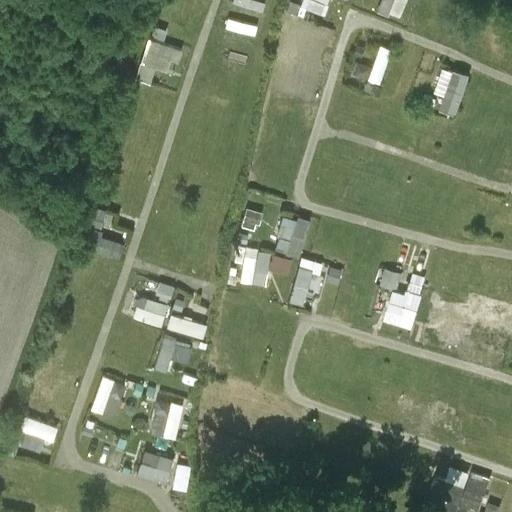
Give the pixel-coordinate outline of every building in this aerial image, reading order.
[(303,0),(302,4),(327,13),(332,0),(303,0)] [(383,0),(380,9),(403,17),(409,0),(383,0)] [(314,33),(316,20),(299,18),(298,31),(314,33)] [(243,20),(239,29),(269,40),(272,30),(243,20)] [(153,35),(167,39),(170,28),(157,24),(153,35)] [(284,85),(296,87),(307,34),(295,32),(284,85)] [(182,60),(186,47),(151,37),(139,78),(154,82),(158,67),(170,70),(174,58),(182,60)] [(383,81),(395,47),(383,42),(370,77),(383,81)] [(442,107),(460,113),(474,74),(447,64),(438,91),(447,94),(442,107)] [(305,255),(313,218),(286,212),(278,248),(305,255)] [(123,257),(128,240),(102,233),(97,250),(123,257)] [(276,252),(273,269),(292,272),(295,256),(276,252)] [(314,270),(324,272),(326,260),(303,255),(294,300),(307,303),(314,270)] [(388,265),(383,283),(400,288),(405,270),(388,265)] [(270,271),(253,269),(251,281),(268,283),(270,271)] [(411,286),(423,291),(429,275),(417,271),(411,286)] [(173,298),(178,286),(163,279),(158,292),(173,298)] [(387,318),(416,326),(425,294),(397,285),(387,318)] [(166,323),(170,300),(139,294),(135,318),(166,323)] [(227,298),(221,323),(240,329),(247,304),(227,298)] [(434,330),(459,334),(460,324),(473,326),(475,311),(438,305),(434,330)] [(174,311),(170,325),(205,336),(209,322),(174,311)] [(511,324),(490,318),(482,343),(511,352),(511,350),(511,324)] [(175,356),(190,360),(196,343),(166,334),(157,365),(171,370),(175,356)] [(245,349),(231,346),(233,338),(221,335),(215,363),(252,372),(258,345),(246,342),(245,349)] [(62,404),(68,378),(40,371),(37,385),(43,387),(41,398),(62,404)] [(106,373),(93,406),(118,416),(131,383),(106,373)] [(153,431),(179,437),(188,396),(162,390),(153,431)] [(477,434),(480,415),(438,408),(435,427),(477,434)] [(43,450),(47,436),(57,439),(61,423),(30,415),(22,445),(43,450)] [(148,448),(140,472),(169,482),(178,458),(148,448)] [(191,488),(194,463),(180,461),(177,486),(191,488)] [(453,466),(451,479),(470,482),(472,469),(453,466)] [(499,511),(501,504),(487,501),(494,475),(471,469),(463,505),(492,511),(499,511)]
